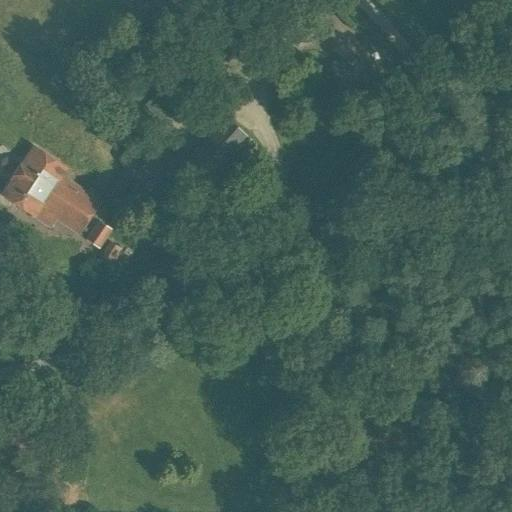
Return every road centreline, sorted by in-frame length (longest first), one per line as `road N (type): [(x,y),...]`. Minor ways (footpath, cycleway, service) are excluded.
road 1 (track): [(449,229),(483,154),(476,120),(361,0)]
road 2 (unknown): [(180,313),(179,260),(156,177)]
